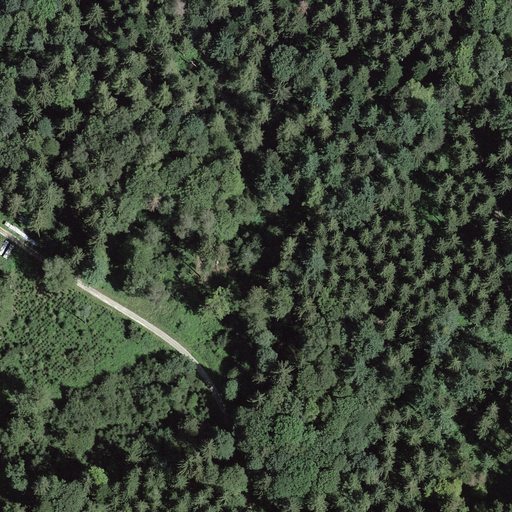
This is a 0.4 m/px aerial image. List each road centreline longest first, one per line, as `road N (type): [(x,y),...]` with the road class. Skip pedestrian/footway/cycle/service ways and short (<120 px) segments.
road 1 (track): [(0,229),(178,337),(203,361),(225,396),(251,511)]
road 2 (track): [(453,0),(466,109),(500,207),(511,280)]
